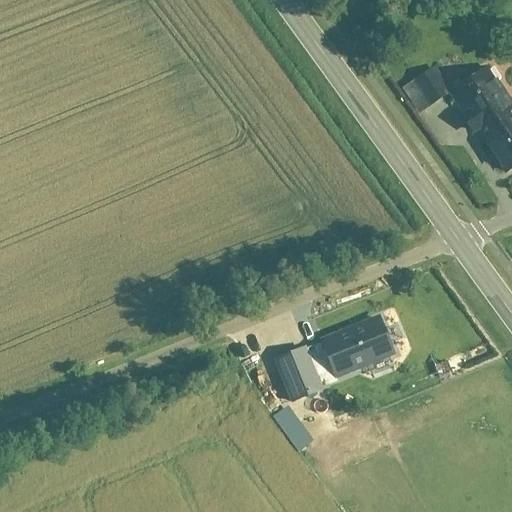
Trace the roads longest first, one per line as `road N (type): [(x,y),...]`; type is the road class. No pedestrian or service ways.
road 1 (unclassified): [(456,241),(0,418)]
road 2 (tertiary): [(280,0),(456,241)]
